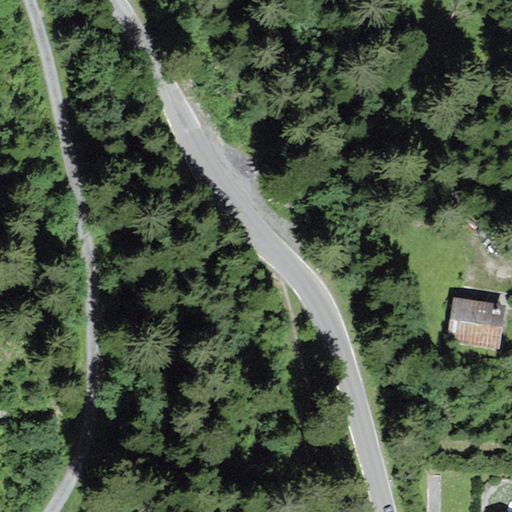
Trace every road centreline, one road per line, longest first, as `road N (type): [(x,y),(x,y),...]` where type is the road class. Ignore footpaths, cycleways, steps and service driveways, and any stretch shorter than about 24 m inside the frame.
road 1 (tertiary): [(384,511),(318,302),(222,190),(114,0)]
road 2 (track): [(20,0),(48,81),(80,235),(85,313),(87,389),(72,454),(44,511)]
